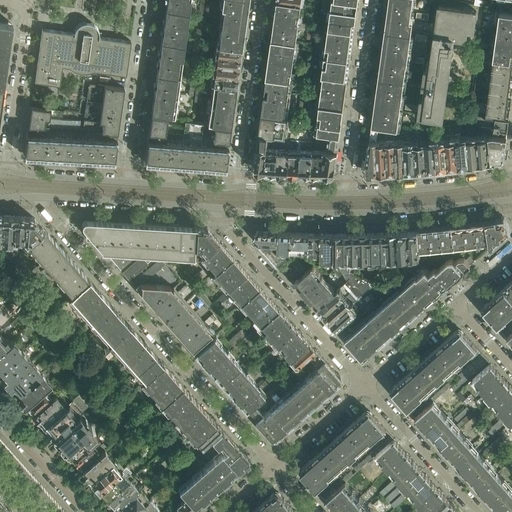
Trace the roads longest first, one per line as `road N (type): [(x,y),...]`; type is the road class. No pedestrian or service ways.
road 1 (residential): [(46,197),(45,209),(273,466)]
road 2 (tertiary): [(217,207),(369,212),(511,199)]
road 3 (residential): [(217,207),(217,219),(364,384)]
road 4 (residential): [(372,0),(345,193)]
road 5 (residential): [(5,171),(26,4),(0,0)]
road 6 (residential): [(238,187),(260,0)]
road 7 (residential): [(125,182),(150,0)]
road 8 (tertiary): [(46,197),(217,207)]
road 9 (residential): [(364,384),(477,511)]
road 10 (tertiary): [(511,173),(464,185),(345,193)]
road 11 (residential): [(273,466),(364,384)]
road 12 (residential): [(364,384),(455,304)]
road 13 (tertiary): [(125,182),(5,171)]
